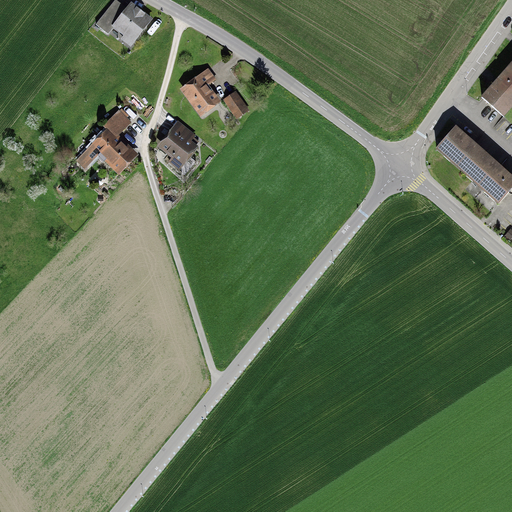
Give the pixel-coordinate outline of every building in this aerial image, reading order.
[(151,20),(131,4),(123,15),(112,5),(96,24),(108,34),(114,26),(126,36),(128,34),(132,37),(137,37),(151,20)] [(511,67),(510,66),(482,98),(501,114),(511,101),(511,67)] [(215,80),(207,70),(182,89),(201,113),(216,101),(207,90),(207,86),(215,80)] [(235,93),(225,100),(238,118),(248,111),(235,93)] [(120,171),(134,156),(115,137),(129,123),(119,112),(106,125),(109,128),(78,159),(87,167),(101,153),(120,171)] [(179,124),(161,146),(174,157),(169,163),(178,170),(182,164),(182,163),(195,148),(188,142),(194,135),(179,124)] [(439,146),(468,172),(485,153),(455,127),(439,146)] [(511,188),(511,176),(485,153),(468,172),(501,201),(511,188)]
